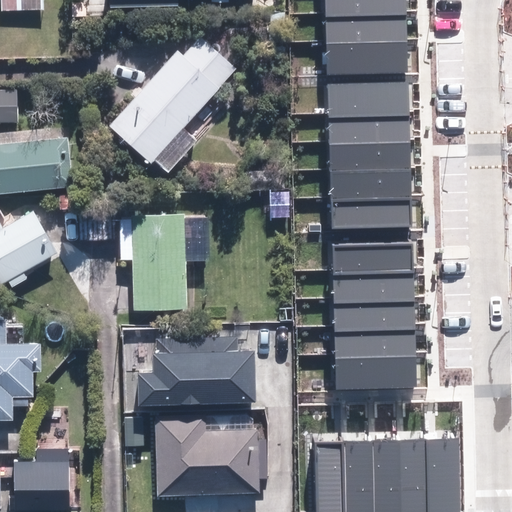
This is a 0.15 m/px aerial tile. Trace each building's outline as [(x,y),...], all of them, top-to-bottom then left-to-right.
[(46,8),(46,0),(3,0),(4,9),(46,8)] [(324,0),(325,14),(404,13),(403,0),(324,0)] [(325,14),(326,43),(404,41),(404,13),(325,14)] [(238,65),(203,34),(186,51),(179,45),(112,121),(157,160),(238,65)] [(326,43),(326,72),(404,70),(404,41),(326,43)] [(329,81),(329,110),(408,109),(407,80),(329,81)] [(22,87),(0,86),(0,132),(3,132),(2,121),(22,120),(22,87)] [(329,110),(330,139),(408,138),(408,109),(329,110)] [(0,140),(0,190),(75,183),(70,134),(0,140)] [(330,139),(330,168),(409,167),(408,138),(330,139)] [(330,168),(331,197),(409,196),(409,167),(330,168)] [(116,192),(61,190),(60,204),(82,205),(80,234),(114,236),(116,192)] [(331,197),(331,226),(410,224),(409,196),(331,197)] [(61,247),(38,207),(0,228),(0,278),(1,281),(61,247)] [(188,210),(135,211),(136,306),(190,305),(188,210)] [(331,244),(332,273),(410,272),(410,243),(331,244)] [(332,273),(332,302),(410,301),(410,272),(332,273)] [(332,302),(333,331),(411,330),(410,301),(332,302)] [(45,366),(45,339),(10,340),(10,316),(0,315),(0,414),(17,414),(16,402),(31,402),(31,392),(37,391),(37,366),(45,366)] [(333,331),(333,360),(411,359),(411,330),(333,331)] [(136,373),(137,407),(256,404),(255,350),(239,350),(239,337),(155,339),(156,355),(154,355),(154,373),(136,373)] [(333,360),(333,389),(412,388),(411,359),(333,360)] [(257,416),(156,418),(157,496),(258,495),(257,416)] [(427,431),(399,432),(400,510),(429,509),(427,431)] [(455,431),(427,431),(429,509),(457,509),(455,431)] [(399,432),(370,433),(372,510),(400,510),(399,432)] [(342,433),(314,434),(315,511),(344,511),(342,433)] [(370,433),(342,433),(344,511),(372,510),(370,433)] [(73,456),(18,457),(18,507),(74,506),(73,456)]
